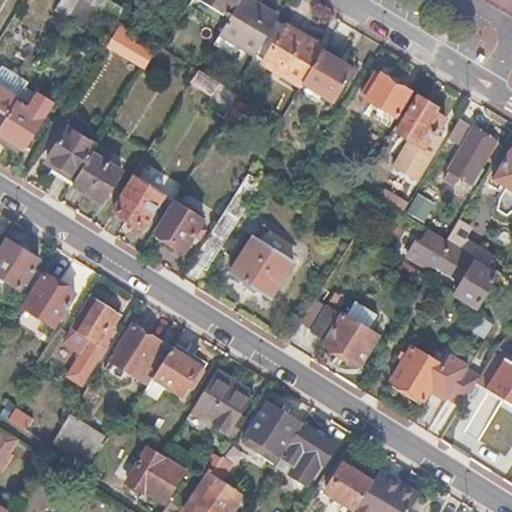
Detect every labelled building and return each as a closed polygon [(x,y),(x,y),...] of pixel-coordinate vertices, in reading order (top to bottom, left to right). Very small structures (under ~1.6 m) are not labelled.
[(79,0),(62,0),(57,9),(69,17),(79,0)] [(124,7),(112,0),(96,0),(93,5),(117,20),(124,7)] [(191,0),(190,4),(208,15),(214,4),(231,15),(239,0),(191,0)] [(251,0),(239,0),(231,15),(220,32),(256,54),(278,18),(279,17),(251,0)] [(278,18),(256,54),(255,57),(302,85),(303,84),(324,49),(325,47),(278,18)] [(137,37),(119,27),(108,46),(142,66),(150,53),(134,43),(137,37)] [(356,69),(324,49),(303,84),(335,103),(356,69)] [(29,80),(2,64),(0,67),(0,85),(18,97),(29,80)] [(198,67),(191,79),(214,93),(221,81),(198,67)] [(412,92),(377,69),(363,94),(397,116),(412,92)] [(0,85),(0,126),(17,99),(18,97),(0,85)] [(30,106),(17,99),(0,126),(0,132),(23,148),(53,101),(39,92),(30,106)] [(441,110),(421,98),(400,132),(418,143),(428,128),(439,135),(448,120),(439,115),(441,110)] [(469,124),(460,118),(448,139),(457,144),(469,124)] [(96,146),(67,128),(47,159),(55,164),(50,172),(72,185),(92,152),(96,146)] [(504,145),(476,128),(450,170),(471,183),(486,159),(493,163),(504,145)] [(511,149),(493,179),(506,186),(500,196),(498,209),(506,214),(511,210),(511,149)] [(121,171),(92,152),(72,185),(101,202),(121,171)] [(261,183),(247,175),(194,259),(208,268),(261,183)] [(164,194),(133,176),(112,209),(143,228),(164,194)] [(365,178),(359,188),(403,214),(409,204),(365,178)] [(204,219),(173,200),(154,230),(185,249),(204,219)] [(409,204),(403,214),(435,233),(437,235),(443,225),(409,204)] [(418,249),(411,261),(434,275),(444,273),(468,287),(461,298),(482,312),(502,280),(496,276),(499,271),(447,240),(437,235),(435,233),(428,245),(418,249)] [(295,262),(255,236),(232,273),(272,299),(295,262)] [(39,259),(7,239),(0,249),(0,276),(21,290),(39,259)] [(74,294),(42,275),(21,309),(53,328),(74,294)] [(439,290),(428,283),(413,306),(425,313),(439,290)] [(117,314),(90,298),(72,326),(90,337),(81,352),(89,356),(85,362),(91,366),(109,338),(104,335),(110,327),(117,314)] [(317,299),(302,322),(328,339),(325,344),(361,366),(382,335),(370,328),(377,317),(356,304),(350,314),(345,311),(342,316),(317,299)] [(165,344),(132,324),(111,359),(131,371),(151,384),(155,377),(168,357),(160,352),(165,344)] [(114,330),(110,327),(104,335),(109,338),(114,330)] [(173,349),(165,344),(160,352),(168,357),(173,349)] [(446,366),(413,345),(391,379),(395,381),(393,383),(394,385),(418,401),(419,400),(421,398),(424,400),(433,387),(449,398),(468,369),(470,366),(453,356),(446,366)] [(173,349),(168,357),(155,377),(181,394),(200,366),(173,349)] [(511,362),(508,360),(488,391),(511,405),(511,362)] [(481,378),(468,369),(449,398),(463,407),(481,378)] [(253,392),(217,370),(190,414),(233,440),(245,420),(238,416),(253,392)] [(98,384),(92,380),(83,396),(88,400),(98,384)] [(300,422),(267,402),(247,434),(281,454),(300,422)] [(107,437),(71,414),(51,446),(86,467),(107,437)] [(336,446),(303,424),(282,458),(306,472),(315,458),(325,464),(336,446)] [(0,467),(18,439),(2,429),(0,432),(0,467)] [(185,471),(149,449),(128,482),(145,493),(147,490),(166,502),(185,471)] [(375,482),(336,457),(317,486),(356,511),(375,482)] [(211,476),(206,473),(183,510),(186,511),(231,511),(242,495),(211,476)] [(381,474),(375,482),(356,511),(407,511),(417,497),(381,474)] [(87,482),(83,488),(100,499),(104,493),(87,482)] [(122,510),(111,503),(105,511),(126,511),(129,508),(122,510)]
